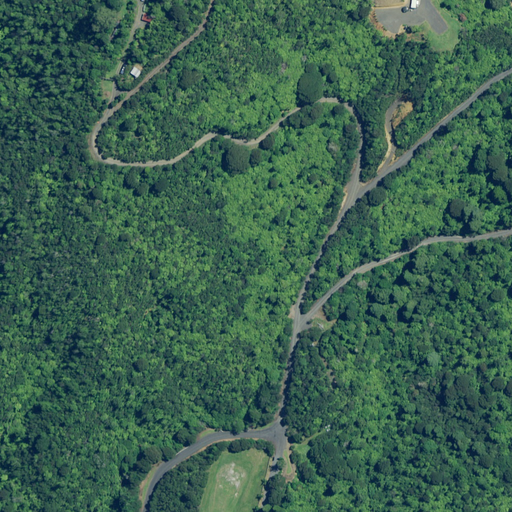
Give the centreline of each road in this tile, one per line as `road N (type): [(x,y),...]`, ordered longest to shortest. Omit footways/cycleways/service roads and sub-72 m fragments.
road 1 (unclassified): [(285,430),(297,317),(345,206),(360,140),(354,113),(336,98),(311,102),(251,143),(208,133),(190,155),(160,166),(109,167),(96,152),(110,122),(200,43),(220,0)]
road 2 (unclassified): [(285,430),(199,440),(162,465),(142,511)]
